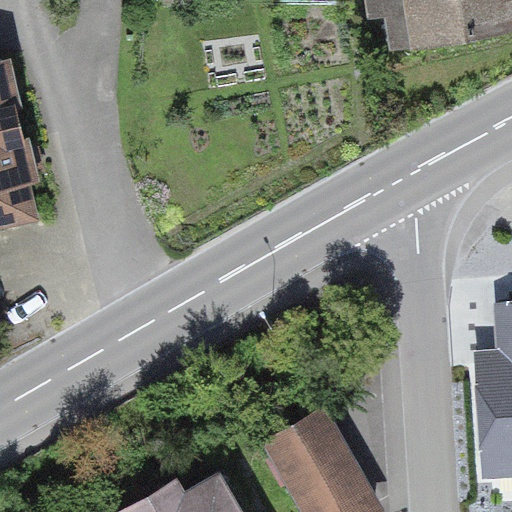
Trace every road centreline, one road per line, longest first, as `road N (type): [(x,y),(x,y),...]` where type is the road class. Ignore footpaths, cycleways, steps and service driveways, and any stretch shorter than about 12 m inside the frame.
road 1 (primary): [(0,414),(400,182)]
road 2 (residential): [(431,511),(417,216),(400,182)]
road 3 (primary): [(400,182),(511,120)]
